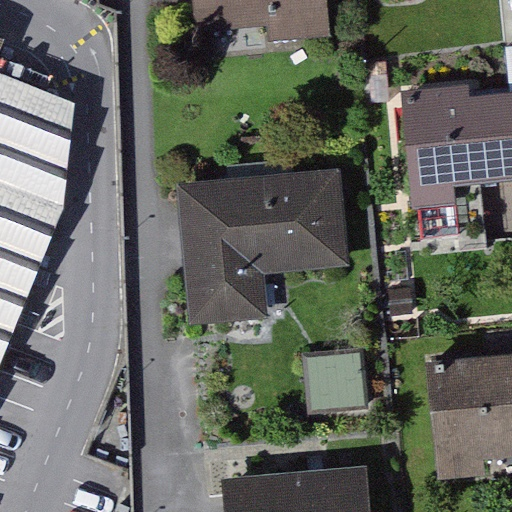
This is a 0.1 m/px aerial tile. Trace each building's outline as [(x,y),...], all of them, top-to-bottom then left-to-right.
[(197,0),(200,34),(270,29),(271,44),(333,39),(329,0),(197,0)] [(75,199),(80,106),(0,74),(0,68),(10,43),(0,39),(0,377),(2,373),(12,349),(21,327),(26,316),(75,199)] [(511,108),(511,93),(405,103),(414,196),(511,186),(511,108)] [(343,174),(181,187),(192,329),(272,323),(268,275),(351,268),(343,174)] [(311,350),(314,407),(367,405),(365,347),(311,350)] [(511,361),(438,366),(445,482),(492,479),(491,462),(511,460),(511,361)] [(375,511),(372,469),(226,480),(228,511),(375,511)]
